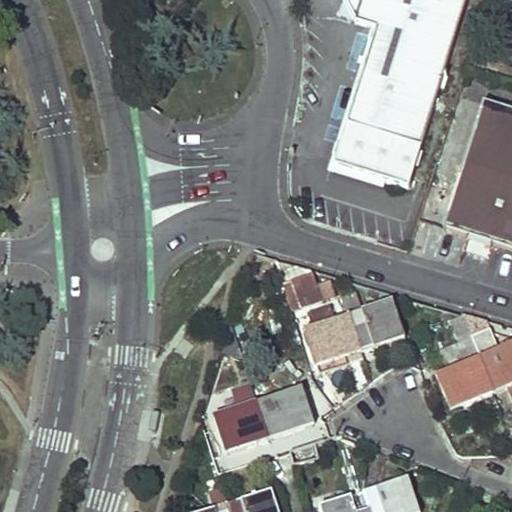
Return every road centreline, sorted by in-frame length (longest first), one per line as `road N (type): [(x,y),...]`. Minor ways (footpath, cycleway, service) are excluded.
road 1 (unclassified): [(511,306),(254,218)]
road 2 (tertiary): [(72,247),(71,346),(40,511)]
road 3 (tertiary): [(95,511),(130,355),(136,262)]
road 4 (tertiary): [(30,0),(53,74),(72,247)]
road 5 (unclassified): [(267,137),(178,150),(147,138),(114,107)]
road 6 (unclassified): [(267,137),(277,77),(265,0)]
road 7 (residential): [(393,425),(453,467),(511,489)]
road 8 (unclassified): [(260,178),(131,195)]
road 9 (unclassified): [(136,262),(200,222),(254,218)]
